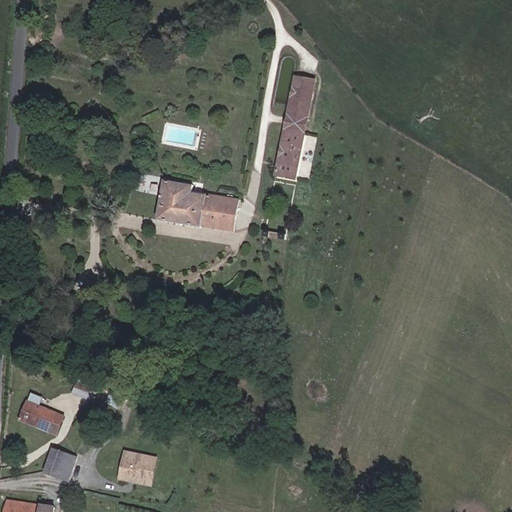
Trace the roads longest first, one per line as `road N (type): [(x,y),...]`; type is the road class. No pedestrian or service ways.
road 1 (residential): [(31,0),(0,441)]
road 2 (unknown): [(272,0),(280,41),(245,233)]
